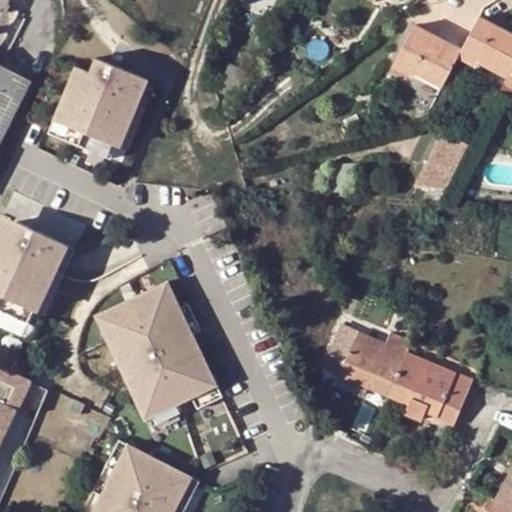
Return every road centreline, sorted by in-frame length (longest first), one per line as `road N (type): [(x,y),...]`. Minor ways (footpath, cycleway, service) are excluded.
road 1 (residential): [(313,465),(282,436),(195,244)]
road 2 (residential): [(433,502),(489,410),(511,411)]
road 3 (residential): [(433,502),(332,461),(313,465)]
